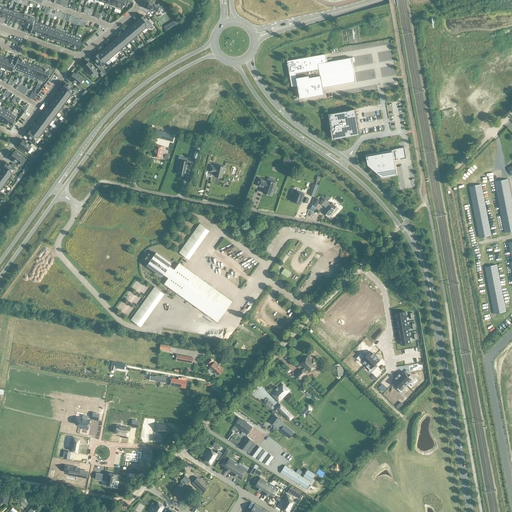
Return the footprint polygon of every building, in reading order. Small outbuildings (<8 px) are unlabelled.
[(112,0),(110,6),(115,8),(118,0),(112,0)] [(126,7),(128,1),(125,0),(124,0),(118,0),(115,8),(121,10),(122,6),(126,7)] [(156,12),(158,6),(148,2),(148,3),(147,3),(145,7),(146,7),(146,8),(149,9),(149,10),(152,11),(152,10),(156,12)] [(5,18),(8,9),(3,7),(0,17),(5,18)] [(10,20),(14,9),(13,11),(8,9),(5,18),(10,20)] [(15,22),(19,11),(14,9),(10,20),(15,22)] [(19,11),(15,22),(20,24),(24,13),(23,14),(19,13),(19,11)] [(24,13),(20,24),(25,25),(25,26),(29,15),(24,13)] [(29,15),(25,26),(29,27),(31,27),(35,16),(29,15)] [(154,23),(150,18),(148,20),(147,19),(145,17),(143,15),(139,19),(147,29),(154,23)] [(147,29),(139,19),(135,23),(142,31),(146,28),(147,29)] [(36,34),(40,23),(35,22),(31,32),(33,32),(33,33),(36,34)] [(41,35),(45,25),(40,23),(36,34),(37,34),(41,35)] [(142,31),(135,23),(131,26),(138,35),(142,31)] [(45,25),(41,35),(46,37),(50,27),(45,25)] [(138,35),(131,26),(127,30),(134,38),(138,35)] [(50,27),(46,37),(52,39),(56,27),(55,27),(55,29),(50,27)] [(56,27),(52,39),(57,41),(61,29),(56,27)] [(61,29),(57,41),(62,42),(66,31),(61,29)] [(134,38),(127,30),(123,33),(130,42),(134,38)] [(66,31),(62,42),(67,44),(70,34),(66,32),(66,31)] [(130,42),(123,33),(119,37),(126,45),(130,42)] [(70,34),(67,44),(72,46),(71,47),(72,47),(76,36),(70,34)] [(76,36),(72,47),(75,48),(75,47),(77,48),(78,46),(79,47),(80,42),(79,42),(81,38),(76,36)] [(126,45),(119,37),(114,40),(122,49),(126,45)] [(122,49),(114,40),(110,44),(118,52),(122,49)] [(118,52),(110,44),(106,47),(114,56),(118,52)] [(114,56),(106,47),(102,51),(109,59),(114,56)] [(109,59),(102,51),(98,54),(105,63),(109,59)] [(105,63),(98,54),(93,57),(95,60),(97,62),(94,64),(98,68),(101,66),(105,63)] [(318,55),(287,61),(292,86),(298,85),(300,98),(313,96),(324,93),(323,88),(325,87),(356,82),(354,72),(353,67),(352,58),(327,62),(327,59),(326,54),(318,55)] [(5,57),(1,67),(6,68),(5,70),(6,70),(10,59),(5,57)] [(14,68),(19,71),(24,60),(20,59),(18,58),(17,61),(14,68)] [(10,59),(6,70),(11,72),(15,62),(14,61),(14,60),(10,59)] [(24,73),(28,63),(24,61),(24,60),(19,71),(24,73)] [(94,67),(92,65),(88,62),(84,65),(83,66),(85,68),(85,69),(88,72),(90,74),(95,70),(93,67),(94,67)] [(29,75),(33,65),(28,63),(24,73),(29,75)] [(511,63),(487,83),(497,95),(491,99),(495,104),(511,90),(511,63)] [(34,77),(38,67),(33,65),(29,75),(34,77)] [(39,80),(44,68),(43,68),(43,69),(38,67),(34,77),(39,79),(38,80),(39,80)] [(44,68),(39,80),(44,82),(46,77),(47,77),(49,73),(48,72),(49,71),(47,70),(44,68)] [(76,74),(73,73),(70,77),(69,78),(73,81),(75,83),(76,82),(78,84),(82,79),(80,77),(80,76),(76,73),(76,74)] [(466,75),(453,89),(458,94),(455,96),(461,102),(474,88),(472,85),(470,83),(472,81),(466,75)] [(68,85),(66,83),(62,87),(72,94),(71,94),(75,90),(70,86),(68,84),(68,85)] [(68,99),(72,94),(62,87),(62,88),(63,88),(59,92),(68,99)] [(65,103),(68,99),(59,92),(56,96),(65,103)] [(65,103),(56,96),(53,101),(62,107),(65,103)] [(62,107),(53,101),(50,105),(59,112),(62,107)] [(59,112),(50,105),(46,109),(55,116),(59,112)] [(55,116),(46,109),(43,114),(52,120),(55,116)] [(359,129),(358,124),(357,119),(356,110),(355,109),(329,114),(333,139),(348,136),(360,134),(359,129)] [(7,111),(1,120),(5,122),(5,123),(12,112),(11,113),(7,111)] [(12,112),(5,123),(8,125),(8,124),(10,126),(11,124),(12,125),(14,121),(14,120),(17,115),(12,112)] [(52,120),(43,114),(40,118),(49,125),(52,120)] [(49,125),(40,118),(37,122),(46,129),(49,125)] [(46,129),(37,122),(33,127),(42,133),(46,129)] [(42,133),(33,127),(30,131),(30,130),(30,131),(39,138),(42,133)] [(154,137),(173,142),(175,135),(156,130),(154,137)] [(39,138),(30,131),(26,135),(29,137),(28,137),(30,139),(31,138),(35,142),(39,138)] [(28,145),(29,144),(27,143),(26,143),(22,140),(22,141),(19,145),(18,145),(21,147),(20,148),(24,151),(25,150),(27,152),(31,147),(36,150),(38,148),(32,143),(30,146),(28,145)] [(201,146),(195,143),(190,157),(196,160),(201,146)] [(164,147),(155,145),(153,156),(162,158),(164,147)] [(204,147),(203,153),(218,156),(220,151),(204,147)] [(397,175),(394,160),(397,160),(406,158),(405,147),(395,149),(390,151),(365,155),(367,164),(368,164),(368,165),(382,177),(383,177),(384,179),(390,177),(390,176),(397,175)] [(20,156),(21,155),(17,153),(16,154),(14,152),(13,153),(10,156),(10,157),(14,160),(16,162),(19,163),(22,158),(20,156)] [(186,176),(189,162),(180,160),(177,174),(181,175),(183,176),(183,175),(186,176)] [(15,169),(11,166),(11,165),(9,164),(8,164),(6,162),(3,167),(13,174),(12,173),(15,169)] [(217,167),(212,165),(210,171),(215,173),(215,176),(222,177),(225,167),(218,165),(217,167)] [(13,174),(3,167),(3,168),(0,172),(9,178),(13,174)] [(9,178),(0,172),(0,171),(0,178),(6,183),(9,178)] [(268,180),(267,181),(259,178),(257,185),(265,188),(263,193),(271,196),(273,192),(275,193),(276,188),(274,187),(276,183),(268,180)] [(511,199),(508,179),(494,182),(504,233),(511,231),(511,199)] [(309,195),(314,197),(319,185),(313,183),(309,195)] [(481,184),(469,186),(479,238),(491,236),(481,184)] [(295,195),(293,201),(300,204),(301,201),(302,201),(303,202),(308,203),(309,198),(305,197),(304,196),(303,196),(304,193),(296,190),(294,195),(295,195)] [(336,207),(332,203),(330,204),(324,198),(320,203),(326,208),(323,211),(328,216),(334,210),(336,207)] [(109,235),(108,242),(112,243),(113,241),(119,242),(120,232),(114,231),(113,236),(109,235)] [(161,291),(160,295),(177,298),(178,294),(180,286),(179,286),(180,279),(181,279),(182,272),(183,268),(179,267),(179,263),(182,264),(183,260),(184,260),(185,253),(184,252),(186,245),(188,238),(187,238),(188,234),(171,231),(171,234),(170,234),(168,242),(169,242),(168,249),(167,249),(166,257),(166,261),(169,261),(168,265),(166,264),(165,268),(164,268),(163,276),(164,276),(162,283),(160,291),(161,291)] [(120,232),(119,242),(124,243),(124,245),(129,246),(130,239),(126,238),(127,233),(120,232)] [(264,246),(268,250),(277,241),(273,237),(275,236),(272,234),(267,238),(270,240),(264,246)] [(222,247),(228,240),(223,236),(218,244),(222,247)] [(277,241),(268,250),(270,249),(274,252),(281,245),(277,241)] [(278,256),(286,247),(285,249),(281,245),(274,252),(278,256)] [(286,247),(278,256),(282,260),(286,256),(288,258),(293,254),(286,247)] [(339,252),(330,261),(336,268),(341,263),(344,265),(348,260),(345,258),(339,252)] [(55,253),(54,263),(60,265),(62,255),(55,253)] [(62,255),(60,265),(66,266),(67,260),(70,260),(71,254),(68,253),(67,256),(62,255)] [(77,254),(76,261),(79,261),(78,267),(84,268),(86,258),(80,257),(81,255),(77,254)] [(115,255),(114,258),(116,259),(115,264),(125,266),(126,260),(120,259),(121,256),(115,255)] [(248,255),(244,260),(249,265),(254,261),(251,259),(248,255)] [(293,271),(301,262),(295,256),(290,261),(293,263),(289,267),(293,271)] [(96,260),(95,270),(100,272),(102,265),(105,266),(106,260),(102,259),(102,261),(96,260)] [(241,263),(240,264),(245,269),(249,265),(244,260),(241,263)] [(254,261),(249,265),(255,270),(259,266),(256,263),(254,261)] [(297,275),(304,268),(300,264),(302,263),(301,262),(293,271),(297,275)] [(239,264),(236,268),(241,273),(245,269),(240,264),(239,264)] [(249,265),(245,269),(251,275),(252,274),(255,270),(249,265)] [(497,265),(484,267),(494,314),(506,312),(497,265)] [(43,268),(43,271),(45,272),(44,277),(54,279),(55,273),(49,272),(50,269),(43,268)] [(232,271),(232,272),(237,277),(241,273),(236,268),(232,271)] [(292,273),(282,268),(280,273),(290,278),(292,273)] [(301,278),(308,271),(304,268),(297,275),(301,278)] [(245,269),(241,273),(247,279),(250,275),(251,275),(245,269)] [(303,284),(312,275),(308,271),(301,278),(304,282),(303,284)] [(231,273),(228,276),(233,282),(237,277),(232,272),(231,273)] [(241,273),(237,277),(243,283),(243,282),(247,279),(241,273)] [(316,279),(312,275),(303,284),(307,288),(313,283),(315,285),(319,280),(317,278),(316,279)] [(224,280),(229,286),(233,282),(228,276),(224,280)] [(237,277),(233,282),(239,287),(242,284),(243,283),(237,277)] [(109,285),(108,289),(115,290),(115,287),(121,288),(122,282),(112,280),(111,286),(109,285)] [(223,281),(220,284),(225,290),(229,286),(224,280),(223,281)] [(233,282),(229,286),(235,291),(235,290),(239,287),(233,282)] [(216,288),(216,289),(221,294),(225,290),(220,284),(216,288)] [(229,286),(225,290),(231,295),(234,292),(235,291),(229,286)] [(215,289),(211,293),(217,298),(221,294),(216,289),(215,289)] [(225,290),(221,294),(226,299),(227,299),(231,295),(225,290)] [(292,290),(287,295),(295,302),(299,298),(301,299),(303,297),(299,292),(296,295),(292,290)] [(61,298),(60,304),(64,305),(64,303),(69,304),(71,294),(66,292),(64,299),(61,298)] [(373,297),(371,296),(372,295),(371,295),(368,292),(367,293),(363,297),(362,298),(364,300),(369,305),(371,306),(372,306),(375,302),(376,301),(373,298),(374,297),(373,297)] [(221,294),(217,298),(222,304),(226,300),(226,299),(221,294)] [(290,307),(295,302),(287,295),(282,299),(287,304),(285,306),(290,311),(292,308),(290,307)] [(93,298),(91,308),(96,309),(96,311),(99,312),(100,305),(97,305),(98,299),(93,298)] [(36,304),(36,307),(42,308),(43,305),(49,307),(50,301),(40,299),(39,304),(36,304)] [(123,310),(122,316),(125,317),(126,315),(131,316),(133,306),(127,304),(126,310),(123,310)] [(133,306),(131,316),(137,317),(137,319),(140,320),(141,313),(138,313),(139,307),(133,306)] [(275,306),(271,311),(279,319),(283,314),(285,316),(287,313),(283,309),(280,311),(275,306)] [(145,314),(144,320),(147,321),(147,318),(153,320),(155,309),(149,308),(148,314),(145,314)] [(274,323),(279,319),(271,311),(266,316),(271,321),(269,323),(274,327),(276,325),(274,323)] [(171,312),(169,323),(174,324),(174,326),(177,327),(178,320),(175,320),(177,314),(171,312)] [(260,323),(255,328),(263,335),(267,331),(269,333),(271,330),(267,326),(265,328),(260,323)] [(231,338),(233,327),(226,326),(225,333),(222,332),(221,338),(224,339),(225,337),(231,338)] [(233,327),(231,338),(237,339),(236,341),(240,342),(241,336),(238,335),(239,328),(233,327)] [(259,340),(263,335),(255,328),(251,332),(255,337),(253,340),(258,344),(260,342),(259,340)] [(361,361),(365,365),(375,356),(370,352),(365,357),(363,356),(358,360),(360,362),(361,361)] [(375,356),(365,365),(369,370),(371,372),(375,368),(373,366),(379,360),(375,356)] [(301,369),(296,375),(301,379),(306,374),(304,373),(307,370),(310,372),(317,365),(308,357),(301,364),(305,368),(302,371),(301,369)] [(210,367),(209,368),(217,376),(223,370),(215,362),(214,362),(214,361),(211,358),(205,364),(209,367),(210,367)] [(511,358),(502,369),(510,414),(511,417),(511,358)] [(398,376),(407,386),(412,381),(413,381),(415,380),(410,375),(409,377),(403,371),(398,376)] [(407,386),(398,376),(393,382),(398,387),(397,389),(401,393),(403,391),(407,386)] [(172,378),(171,385),(176,386),(176,385),(186,386),(187,381),(186,381),(187,378),(182,377),(181,380),(172,378)] [(272,395),(279,401),(290,391),(283,384),(272,395)] [(281,404),(277,408),(289,420),(293,417),(281,404)] [(275,415),(270,422),(274,425),(274,426),(280,430),(279,431),(288,438),(293,431),(281,422),(282,421),(280,419),(281,419),(275,415)] [(90,420),(77,417),(76,424),(83,426),(82,428),(88,429),(90,420)] [(240,418),(235,425),(243,431),(241,433),(241,434),(244,435),(245,435),(247,434),(250,430),(252,427),(249,424),(240,418)] [(168,434),(170,426),(158,424),(156,432),(160,432),(160,435),(165,436),(165,433),(168,434)] [(129,428),(116,426),(114,435),(120,436),(120,434),(127,435),(129,428)] [(376,435),(368,442),(371,445),(379,439),(376,435)] [(247,437),(240,447),(246,451),(253,441),(247,437)] [(79,440),(72,438),(70,450),(79,452),(80,447),(78,447),(79,440)] [(257,444),(250,454),(256,458),(256,457),(262,462),(263,461),(267,464),(268,465),(274,457),(273,456),(257,444)] [(208,456),(205,461),(211,465),(215,459),(218,461),(222,454),(218,452),(217,454),(210,450),(207,455),(208,456)] [(141,452),(133,452),(132,455),(127,454),(126,461),(137,462),(138,458),(141,458),(141,452)] [(230,460),(224,469),(227,471),(226,472),(229,474),(230,473),(232,475),(238,466),(230,460)] [(86,478),(87,472),(81,470),(79,470),(79,468),(65,465),(64,472),(68,472),(68,474),(80,477),(86,478)] [(285,465),(281,472),(306,489),(311,482),(285,465)] [(197,474),(203,469),(200,466),(195,471),(197,474)] [(238,466),(232,475),(235,476),(234,477),(237,479),(237,478),(241,480),(247,471),(238,466)] [(215,473),(223,478),(226,473),(218,468),(215,473)] [(102,474),(101,480),(113,483),(113,481),(118,481),(119,475),(105,472),(104,474),(102,474)] [(188,478),(185,475),(178,481),(179,483),(173,489),(183,499),(191,491),(186,487),(191,481),(188,478)] [(198,477),(192,483),(203,493),(204,493),(208,497),(212,492),(209,488),(205,484),(198,477)] [(260,480),(254,489),(258,491),(257,492),(259,494),(260,493),(263,495),(269,486),(260,480)] [(217,490),(223,495),(228,490),(221,484),(217,490)] [(269,486),(263,495),(265,496),(265,497),(267,499),(268,498),(271,500),(277,491),(269,486)] [(295,493),(299,496),(300,497),(302,495),(291,488),(288,493),(293,496),(295,493)] [(0,501),(7,504),(7,503),(10,492),(1,490),(0,495),(0,501)] [(21,494),(16,500),(18,502),(26,508),(28,506),(27,505),(30,501),(21,494)] [(236,494),(233,499),(240,503),(243,498),(236,494)] [(284,504),(280,510),(283,511),(289,511),(291,510),(289,509),(292,504),(287,501),(289,498),(285,496),(281,502),(284,504)] [(292,506),(296,508),(300,501),(294,497),(291,502),(294,504),(292,506)] [(50,502),(40,499),(39,503),(41,504),(40,507),(46,509),(48,506),(49,506),(50,502)] [(220,511),(223,511),(228,507),(219,501),(215,506),(221,511),(220,511)] [(153,505),(150,510),(152,511),(161,511),(160,511),(164,505),(158,502),(155,507),(153,505)]
